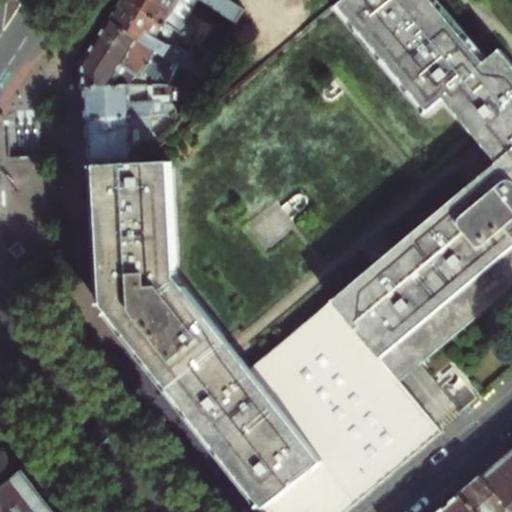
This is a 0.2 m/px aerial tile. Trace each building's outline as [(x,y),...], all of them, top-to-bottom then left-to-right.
[(126,0),(126,1),(181,37),(202,51),(210,38),(195,29),(196,27),(187,21),(194,10),(177,0),(126,0)] [(177,0),(194,10),(199,3),(236,27),(244,14),(222,0),(177,0)] [(252,370),(196,421),(208,436),(233,467),(269,511),(348,511),(444,432),(400,381),(411,372),(421,363),(511,286),(511,58),(499,45),(484,58),(433,0),(341,0),(337,4),(426,109),(443,95),(495,157),(252,370)] [(112,22),(155,50),(164,56),(179,66),(203,81),(209,71),(193,60),(194,57),(176,45),(181,37),(126,1),(119,12),(112,22)] [(85,65),(86,88),(132,86),(140,86),(147,74),(142,71),(155,50),(112,22),(96,47),(85,65)] [(179,66),(164,56),(154,71),(170,81),(179,66)] [(87,105),(88,121),(152,118),(175,117),(174,109),(172,105),(166,103),(160,103),(160,101),(133,102),(132,86),(86,88),(87,105)] [(90,165),(96,166),(136,164),(135,142),(141,142),(141,129),(153,129),(152,118),(88,121),(89,147),(90,165)] [(136,164),(96,166),(97,179),(98,189),(98,201),(173,191),(172,162),(136,164)] [(100,234),(102,272),(177,249),(173,191),(98,201),(99,216),(100,234)] [(177,249),(102,272),(104,307),(126,334),(157,373),(215,325),(178,278),(177,249)] [(174,394),(196,421),(252,370),(215,325),(157,373),(170,388),(174,394)] [(0,511),(54,511),(23,472),(5,449),(0,449),(0,511)] [(511,451),(483,476),(511,510),(511,451)] [(475,511),(511,511),(511,510),(483,476),(469,487),(460,496),(475,511)] [(475,511),(460,496),(440,511),(475,511)]
